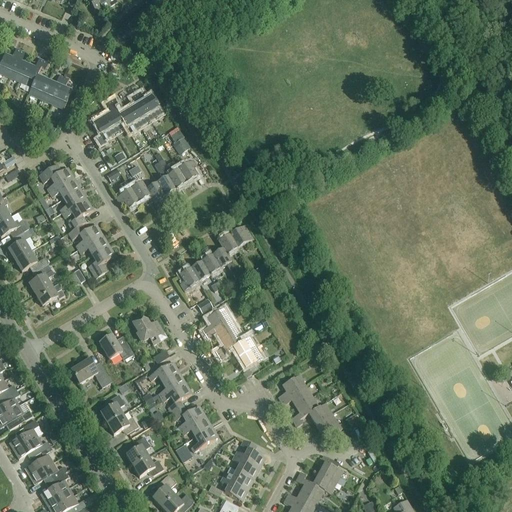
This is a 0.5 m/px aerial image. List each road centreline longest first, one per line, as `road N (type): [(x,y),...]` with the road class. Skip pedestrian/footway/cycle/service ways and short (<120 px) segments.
road 1 (residential): [(269,511),(288,475),(289,451),(255,404),(220,400),(149,283)]
road 2 (residential): [(149,283),(140,248),(69,130),(96,56)]
road 3 (unclassified): [(122,511),(26,352)]
road 4 (residential): [(26,352),(149,283)]
